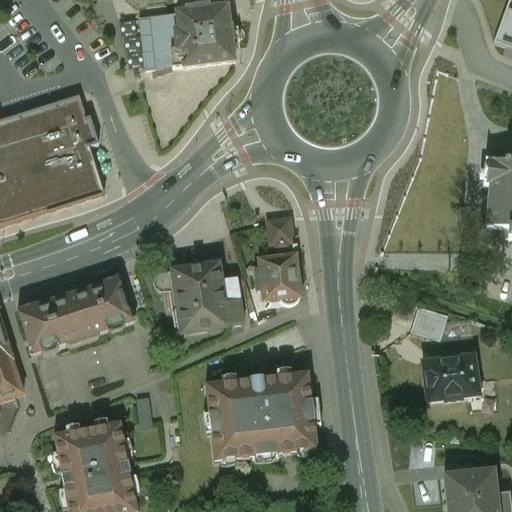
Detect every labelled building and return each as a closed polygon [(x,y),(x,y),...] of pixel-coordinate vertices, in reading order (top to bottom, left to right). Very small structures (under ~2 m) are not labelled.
[(208,10),(186,13),(186,16),(176,17),(176,19),(178,35),(174,35),(176,53),(170,54),(172,70),(172,72),(182,71),(182,72),(188,72),(188,71),(229,66),(229,67),(234,66),(234,61),(233,61),(231,47),(232,47),(230,30),(229,30),(227,16),(228,16),(227,10),(208,13),(208,10)] [(511,10),(496,50),(511,55),(511,10)] [(166,16),(158,17),(158,21),(139,23),(145,74),(172,70),(170,54),(176,53),(174,35),(178,35),(176,19),(167,20),(166,16)] [(73,112),(0,136),(0,231),(102,197),(73,112)] [(511,166),(484,164),(482,189),(488,190),(485,232),(508,234),(507,245),(511,244),(511,166)] [(291,221),(265,223),(267,249),(274,248),(275,254),(287,253),(286,247),(293,246),(291,221)] [(294,261),(258,264),(259,277),(254,277),(255,295),(263,294),(264,306),(280,304),(283,309),(288,309),(293,308),(296,304),(296,300),(294,261)] [(218,284),(216,269),(155,276),(150,281),(148,287),(150,293),(155,297),(162,297),(163,318),(171,318),(173,336),(223,332),(218,284)] [(34,305),(16,311),(32,358),(66,347),(68,353),(100,342),(98,336),(133,324),(117,279),(98,286),(101,294),(76,303),(74,297),(60,302),(62,307),(38,315),(34,305)] [(232,283),(218,284),(223,332),(241,330),(239,292),(232,293),(232,283)] [(447,320),(418,311),(410,336),(439,345),(447,320)] [(0,370),(15,366),(0,318),(0,370)] [(432,365),(421,367),(426,406),(443,404),(444,406),(462,403),(461,402),(478,400),(478,395),(480,392),(479,385),(476,382),(473,360),(472,353),(431,358),(432,365)] [(15,366),(0,370),(0,406),(23,398),(15,366)] [(232,386),(203,388),(214,465),(316,457),(307,378),(232,386)] [(142,430),(153,430),(152,400),(141,401),(142,430)] [(135,511),(122,426),(53,438),(66,511),(135,511)] [(492,475),(444,479),(446,511),(511,511),(510,496),(494,497),(492,475)]
